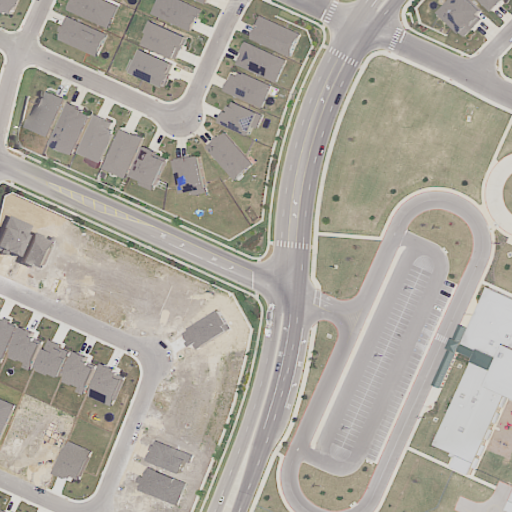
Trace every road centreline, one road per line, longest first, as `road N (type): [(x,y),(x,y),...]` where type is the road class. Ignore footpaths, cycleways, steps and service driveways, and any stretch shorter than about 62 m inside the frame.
road 1 (residential): [(252,511),(300,377),(324,177),(338,128),(359,76),(415,0)]
road 2 (residential): [(386,0),(334,76),(307,151),(279,367),(228,511)]
road 3 (residential): [(0,161),(313,299)]
road 4 (residential): [(307,0),(511,93)]
road 5 (residential): [(0,39),(184,122)]
road 6 (residential): [(0,283),(172,361)]
road 7 (residential): [(0,180),(10,88),(43,0)]
road 8 (residential): [(172,361),(114,511)]
road 9 (residential): [(241,0),(184,122)]
